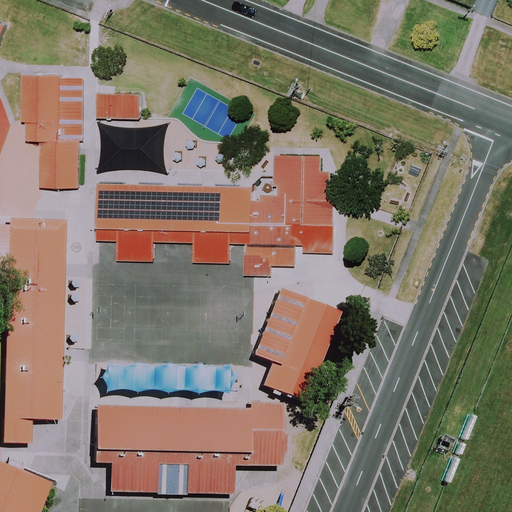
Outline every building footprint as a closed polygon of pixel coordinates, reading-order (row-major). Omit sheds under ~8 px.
[(47,73),(6,72),(4,135),(46,136),(47,73)] [(129,94),(78,93),(78,115),(129,116),(129,94)] [(159,125),(87,123),(86,173),(158,174),(159,125)] [(21,136),(20,193),(61,193),(62,137),(21,136)] [(317,183),(81,179),(80,241),(99,242),(99,258),(136,258),(136,242),(175,242),(175,259),(215,260),(216,242),(231,242),(230,272),(255,273),(255,244),(315,245),(317,183)] [(44,227),(0,225),(0,443),(39,444),(44,227)] [(331,316),(285,296),(245,387),(290,407),(331,316)] [(208,374),(87,372),(87,399),(208,401),(208,374)] [(265,405),(72,401),(70,466),(89,467),(89,491),(138,492),(138,468),(166,469),(166,494),(216,495),(217,470),(263,471),(265,405)] [(0,511),(20,511),(31,487),(0,474),(0,511)]
